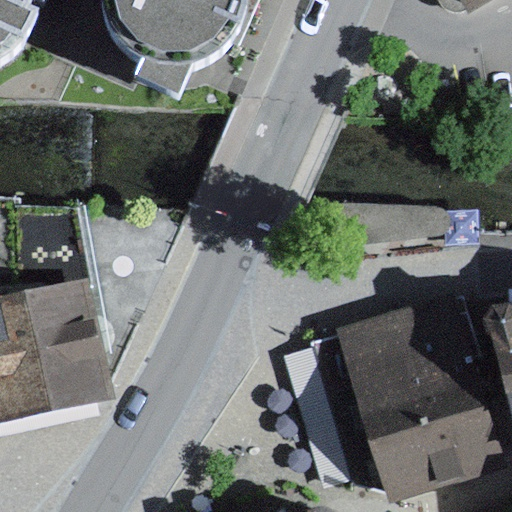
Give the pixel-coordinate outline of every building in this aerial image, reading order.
[(0,0),(0,77),(11,72),(28,56),(39,37),(47,15),(53,0),(0,0)] [(106,0),(111,2),(112,21),(115,36),(128,56),(146,71),(135,96),(180,115),(195,79),(214,73),(234,59),(248,40),(255,18),(254,0),(106,0)] [(254,0),(255,18),(262,0),(254,0)] [(455,0),(470,22),(506,0),(455,0)] [(0,200),(0,304),(89,285),(91,285),(78,209),(22,208),(22,202),(0,200)] [(330,242),(478,248),(479,215),(331,208),(330,242)] [(89,285),(0,304),(0,431),(117,407),(89,285)] [(312,347),(356,499),(389,511),(508,474),(476,370),(483,368),(462,298),(337,334),(339,340),(312,347)] [(511,316),(491,319),(485,331),(511,434),(511,316)]
